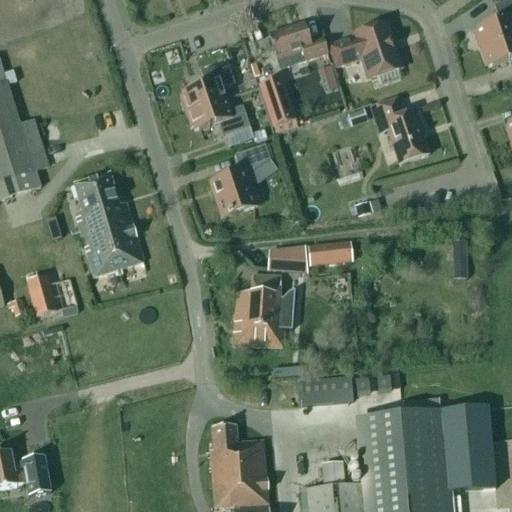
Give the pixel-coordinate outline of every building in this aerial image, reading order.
[(478,52),(511,40),(511,2),(493,8),(498,24),(475,31),(476,35),(473,36),(478,52)] [(353,42),(336,47),(328,50),(335,71),(360,63),(367,84),(401,72),(386,27),(352,38),(353,42)] [(303,28),(268,38),(279,73),(326,58),(321,43),(309,47),(303,28)] [(511,40),(478,52),(484,69),(487,68),(488,71),(510,64),(511,68),(511,40)] [(185,116),(225,102),(221,92),(235,87),(227,66),(200,75),(204,88),(181,95),(182,99),(179,100),(185,116)] [(0,67),(0,203),(40,191),(34,174),(48,170),(33,124),(19,128),(7,88),(16,85),(12,74),(3,77),(0,67)] [(280,81),(259,88),(273,131),(294,124),(280,81)] [(225,102),(185,116),(190,133),(193,132),(194,135),(217,127),(222,140),(249,131),(242,109),(229,114),(225,102)] [(419,134),(422,134),(415,114),(402,119),(396,102),(371,111),(380,136),(387,134),(399,169),(427,159),(419,134)] [(347,118),(350,128),(366,123),(363,113),(347,118)] [(263,134),(252,138),(254,145),(266,141),(263,134)] [(257,210),(247,179),(270,164),(264,148),(234,158),(240,175),(209,186),(221,222),(257,210)] [(108,179),(75,189),(82,215),(74,217),(93,282),(116,275),(117,279),(122,278),(121,274),(143,267),(125,207),(117,209),(108,179)] [(366,207),(354,210),(357,222),(369,218),(366,207)] [(309,269),(351,263),(349,246),(307,251),(309,269)] [(468,285),(467,247),(452,248),(453,285),(468,285)] [(268,256),(267,273),(283,274),(284,266),(280,266),(280,257),(268,256)] [(234,324),(232,351),(283,350),(283,334),(291,334),(294,294),(289,295),(287,296),(286,297),(284,300),(283,301),(281,302),(279,303),(280,279),(251,277),(250,296),(237,295),(235,319),(233,319),(233,323),(234,324)] [(68,283),(49,289),(47,280),(26,286),(36,321),(75,310),(68,283)] [(7,308),(11,322),(26,317),(21,303),(7,308)] [(284,372),(272,373),(273,383),(285,381),(284,372)] [(388,380),(376,381),(377,395),(390,394),(388,380)] [(350,381),(300,386),(302,410),(352,405),(350,381)] [(367,382),(354,383),(356,398),(369,397),(367,382)] [(324,492),(300,494),(302,511),(447,511),(447,496),(495,492),(488,411),(439,415),(403,419),(358,423),(364,488),(343,490),(341,467),(322,469),(324,492)] [(237,511),(267,509),(263,445),(236,447),(235,429),(211,431),(213,454),(209,455),(213,511),(217,511),(232,511),(231,511),(237,511)] [(0,457),(0,493),(16,490),(27,487),(25,475),(14,477),(10,456),(0,457)] [(30,500),(51,496),(44,458),(23,462),(30,500)]
